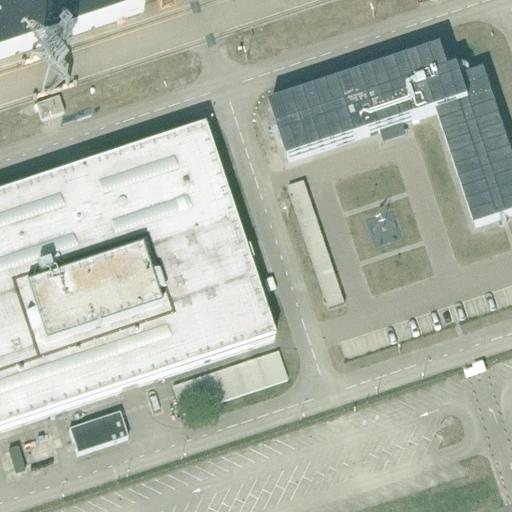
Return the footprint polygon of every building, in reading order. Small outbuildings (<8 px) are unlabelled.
[(140,1),(139,0),(0,0),(0,61),(0,62),(146,14),(143,6),(143,5),(142,1),(140,1)] [(442,52),(270,110),(289,165),(437,116),(475,230),(511,217),(511,156),(485,74),(462,81),(459,72),(450,75),(442,52)] [(58,100),(57,100),(48,103),(40,106),(36,108),(41,124),(64,116),(58,100)] [(0,435),(122,395),(274,344),(248,267),(244,253),(203,132),(0,199),(0,435)] [(172,390),(178,407),(283,372),(277,355),(172,390)] [(483,365),(463,371),(463,373),(466,382),(486,376),(483,366),(483,365)] [(127,442),(119,417),(68,434),(77,459),(127,442)]
